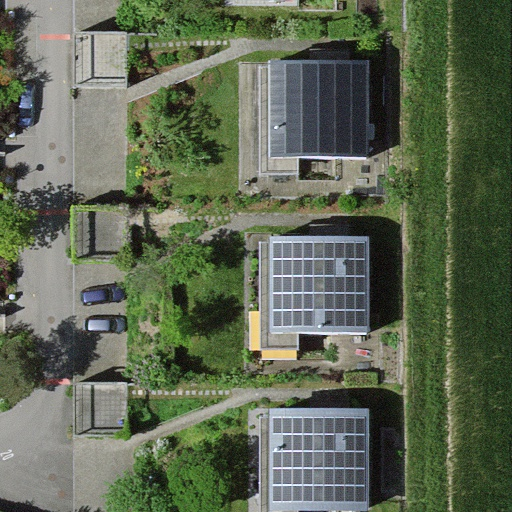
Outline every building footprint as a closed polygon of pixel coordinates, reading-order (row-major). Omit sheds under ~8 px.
[(80,31),(81,74),(126,73),(125,30),(80,31)] [(370,78),(266,81),(268,171),(372,168),(370,78)] [(371,248),(267,251),(269,341),(374,338),(371,248)] [(130,425),(131,388),(82,387),(81,423),(130,425)] [(371,511),(370,425),(265,428),(267,511),(371,511)]
